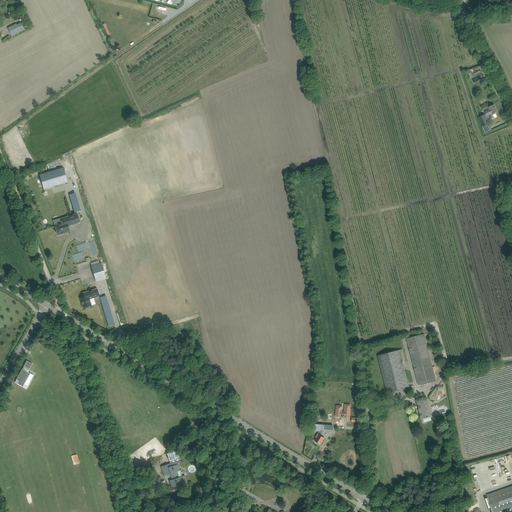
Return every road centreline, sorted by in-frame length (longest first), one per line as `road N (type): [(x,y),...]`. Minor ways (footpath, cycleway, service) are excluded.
road 1 (tertiary): [(385,511),(57,311)]
road 2 (unclassified): [(131,511),(75,345),(35,322)]
road 3 (track): [(0,155),(50,283)]
road 4 (unclassified): [(511,112),(462,0)]
